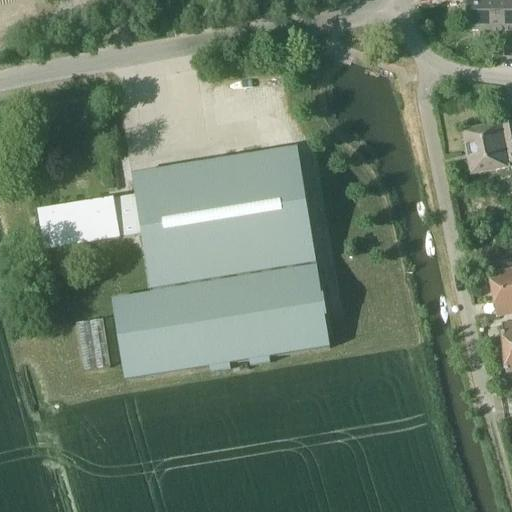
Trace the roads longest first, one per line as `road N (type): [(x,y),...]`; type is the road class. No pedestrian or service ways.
road 1 (unclassified): [(0,88),(393,13)]
road 2 (residential): [(480,400),(425,150),(418,61)]
